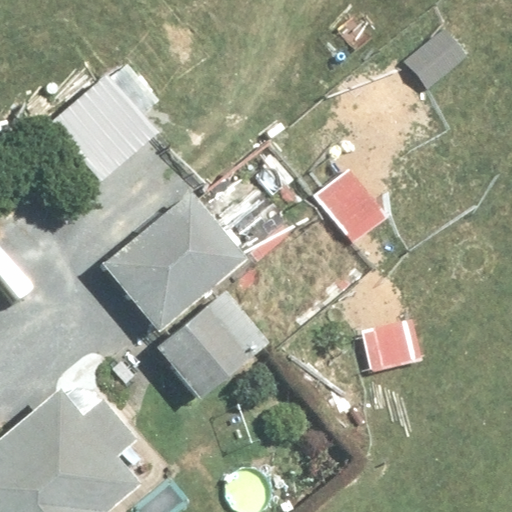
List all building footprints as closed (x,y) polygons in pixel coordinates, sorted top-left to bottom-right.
[(177,195),(88,266),(145,336),(234,265),(177,195)] [(12,218),(0,227),(0,252),(33,296),(57,277),(12,218)] [(0,272),(0,321),(6,330),(29,313),(0,272)] [(212,294),(143,351),(186,403),(255,346),(212,294)] [(44,392),(0,428),(0,511),(96,511),(125,488),(100,460),(120,443),(86,403),(66,419),(44,392)]
